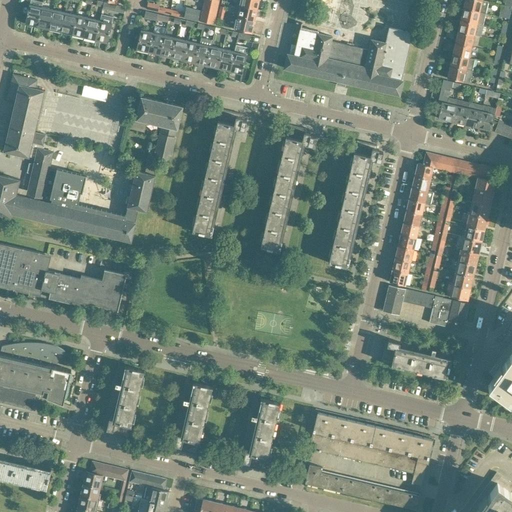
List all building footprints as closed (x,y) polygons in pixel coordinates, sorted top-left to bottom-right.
[(187,0),(187,8),(201,8),(201,0),(187,0)] [(214,24),(219,0),(217,0),(204,0),(200,21),(214,24)] [(241,0),(242,0),(241,5),(257,9),(258,0),(241,0)] [(486,13),(488,2),(488,1),(483,0),(483,1),(479,0),(465,0),(463,8),(486,13)] [(114,12),(115,6),(104,3),(103,7),(102,9),(114,12)] [(158,12),(159,7),(159,6),(147,3),(146,9),(158,12)] [(37,26),(42,7),(30,4),(25,23),(37,26)] [(254,21),(257,9),(241,5),(238,17),(254,21)] [(49,29),(53,9),(42,7),(37,26),(49,29)] [(186,7),(184,18),(198,21),(200,11),(186,7)] [(486,13),(463,8),(460,20),(477,24),(477,23),(483,24),(486,13)] [(60,32),(65,12),(53,9),(49,29),(60,32)] [(156,19),(157,14),(146,11),(144,17),(156,20),(156,19)] [(72,34),(77,15),(65,12),(60,32),(72,34)] [(84,37),(88,17),(77,15),(72,34),(84,37)] [(95,40),(100,20),(88,17),(84,37),(95,40)] [(251,33),(254,21),(238,17),(236,29),(251,33)] [(107,42),(112,23),(100,20),(95,40),(107,42)] [(474,35),(477,24),(460,20),(458,31),(474,35)] [(401,80),(411,33),(389,28),(385,43),(371,40),(369,50),(331,41),(332,36),(318,33),(319,32),(301,27),(294,55),(287,54),(284,68),(339,80),(338,82),(344,84),(345,82),(399,94),(402,80),(401,80)] [(149,52),(153,32),(141,29),(137,49),(149,52)] [(472,47),(474,35),(458,31),(455,43),(472,47)] [(160,55),(165,35),(153,32),(149,52),(160,55)] [(249,41),(251,36),(251,35),(239,32),(238,37),(237,41),(244,43),(245,40),(249,41)] [(172,57),(176,38),(165,35),(160,55),(172,57)] [(211,46),(212,46),(213,40),(201,37),(200,43),(195,63),(207,65),(211,46)] [(183,60),(188,40),(176,38),(172,57),(183,60)] [(195,63),(200,43),(188,40),(183,60),(195,63)] [(469,58),(472,47),(455,43),(453,54),(469,58)] [(235,51),(234,51),(230,71),(242,73),(248,47),(236,45),(235,51)] [(223,48),(212,46),(211,46),(207,65),(218,68),(223,48)] [(230,71),(234,51),(223,48),(218,68),(230,71)] [(450,66),(472,71),(475,59),(469,58),(453,54),(450,66)] [(450,66),(447,78),(457,80),(464,82),(469,83),(472,71),(450,66)] [(49,171),(53,151),(42,149),(43,145),(45,134),(35,132),(45,90),(35,88),(37,80),(13,74),(7,99),(16,100),(4,151),(29,157),(30,156),(35,158),(28,190),(17,188),(19,180),(0,174),(0,213),(11,216),(12,213),(93,232),(131,241),(133,232),(136,222),(135,222),(138,209),(147,211),(155,175),(154,175),(135,170),(135,172),(127,207),(125,215),(78,204),(80,192),(82,193),(86,175),(56,168),(55,173),(49,171)] [(443,80),(442,86),(452,88),(453,82),(443,80)] [(106,101),(108,93),(109,90),(85,84),(82,95),(106,101)] [(451,121),(456,98),(449,97),(450,90),(441,88),(438,103),(441,104),(438,118),(451,121)] [(178,129),(183,105),(141,96),(136,117),(131,117),(128,127),(145,131),(147,122),(162,125),(161,133),(160,133),(156,151),(154,150),(153,154),(149,153),(145,166),(155,168),(154,175),(155,175),(156,168),(157,169),(159,160),(164,161),(168,159),(169,154),(171,155),(176,136),(175,136),(177,129),(178,129)] [(465,124),(470,102),(456,98),(451,121),(465,124)] [(478,127),(483,105),(470,102),(465,124),(478,127)] [(494,118),(494,119),(496,108),(483,105),(478,127),(491,130),(491,129),(494,118)] [(236,128),(240,129),(244,130),(247,120),(242,119),(242,117),(240,117),(241,113),(221,108),(218,120),(192,230),(211,235),(236,128)] [(500,133),(505,122),(499,119),(498,120),(494,119),(494,118),(491,129),(495,130),(494,131),(500,133)] [(506,136),(509,127),(511,124),(505,122),(500,133),(506,136)] [(290,205),(303,150),(304,144),(312,145),(314,136),(310,135),(310,133),(308,132),(309,129),(289,124),(286,136),(260,246),(280,251),(282,239),(290,205)] [(348,267),(371,166),(373,160),(381,161),(383,152),(378,151),(379,149),(376,148),(377,144),(357,140),(354,152),(354,151),(328,263),(348,267)] [(429,165),(432,153),(426,151),(423,164),(429,165)] [(436,167),(439,154),(432,153),(429,165),(433,166),(436,167)] [(441,168),(444,156),(439,154),(436,167),(441,168)] [(448,170),(451,157),(444,156),(441,168),(448,170)] [(457,172),(460,159),(451,157),(448,170),(457,172)] [(463,173),(466,161),(460,159),(457,172),(463,173)] [(470,175),(473,163),(466,161),(463,173),(470,175)] [(430,179),(433,166),(429,165),(423,164),(418,163),(415,175),(430,179)] [(473,163),(470,175),(478,177),(475,189),(472,201),(490,206),(493,193),(495,181),(492,180),(494,168),(473,163)] [(129,172),(129,166),(114,164),(113,170),(129,172)] [(427,191),(430,179),(415,175),(412,187),(427,191)] [(424,202),(427,191),(412,187),(409,199),(424,202)] [(422,214),(424,202),(409,199),(406,210),(422,214)] [(487,217),(490,206),(472,201),(469,213),(487,217)] [(419,226),(422,214),(406,210),(404,222),(419,226)] [(484,229),(487,217),(469,213),(466,225),(484,229)] [(416,237),(419,226),(404,222),(401,233),(416,237)] [(481,241),(484,229),(466,225),(463,237),(481,241)] [(413,249),(416,237),(401,233),(398,245),(413,249)] [(478,252),(481,241),(463,237),(461,248),(478,252)] [(81,278),(47,270),(51,255),(0,242),(0,285),(24,291),(49,297),(86,306),(86,305),(92,303),(118,309),(117,310),(118,311),(127,273),(105,268),(104,269),(106,270),(103,279),(82,274),(81,278)] [(410,261),(413,249),(398,245),(395,257),(410,261)] [(476,264),(478,252),(461,248),(458,260),(476,264)] [(408,272),(410,261),(395,257),(392,269),(408,272)] [(473,276),(476,264),(458,260),(455,272),(473,276)] [(405,285),(408,272),(392,269),(389,281),(405,285)] [(470,288),(473,276),(455,272),(452,284),(470,288)] [(467,300),(470,288),(452,284),(449,295),(467,300)] [(403,301),(406,289),(389,285),(382,311),(399,315),(403,301)] [(409,302),(412,290),(406,288),(406,289),(403,301),(409,302)] [(415,304),(418,291),(412,290),(409,302),(415,304)] [(421,305),(424,293),(418,291),(415,304),(421,305)] [(427,306),(430,294),(424,293),(421,305),(427,306)] [(432,308),(435,295),(430,294),(427,306),(432,308)] [(432,308),(429,322),(435,324),(462,330),(468,303),(442,297),(435,295),(432,308)] [(447,377),(452,357),(434,353),(435,348),(431,347),(430,352),(399,345),(400,342),(388,339),(388,342),(384,341),(379,360),(391,363),(391,364),(447,377)] [(57,363),(65,350),(62,349),(58,347),(55,346),(51,345),(47,344),(43,343),(40,343),(36,342),(32,342),(30,342),(25,342),(20,342),(17,342),(13,343),(10,344),(6,344),(2,346),(0,353),(0,352),(0,402),(32,410),(37,390),(42,391),(42,394),(63,403),(71,370),(50,365),(50,362),(57,363)] [(511,398),(511,348),(509,346),(489,373),(494,377),(488,386),(510,402),(511,398)] [(145,370),(125,366),(121,382),(113,381),(113,384),(120,386),(113,418),(110,417),(107,428),(109,429),(108,433),(128,438),(131,426),(145,370)] [(193,382),(189,398),(182,397),(181,400),(188,402),(181,434),(178,433),(175,445),(177,445),(177,449),(196,454),(199,442),(213,386),(193,382)] [(280,402),(261,398),(257,415),(249,413),(249,417),(256,418),(249,450),(246,449),(243,461),(246,461),(245,465),(265,470),(267,458),(268,458),(280,402)] [(427,457),(431,442),(432,438),(318,411),(309,448),(414,473),(411,483),(421,485),(426,463),(428,463),(429,458),(427,457)] [(51,468),(0,456),(0,476),(47,488),(47,486),(48,481),(49,481),(51,468)] [(92,460),(90,472),(97,473),(99,462),(92,460)] [(99,462),(97,473),(104,475),(106,464),(99,462)] [(416,509),(420,493),(419,492),(418,494),(322,472),(323,466),(310,463),(305,483),(306,483),(306,482),(415,507),(415,509),(416,509)] [(111,477),(114,465),(106,464),(104,475),(111,477)] [(119,479),(121,467),(114,465),(111,477),(119,479)] [(126,480),(129,469),(121,467),(119,479),(122,479),(126,480)] [(135,482),(138,471),(132,470),(129,481),(135,482)] [(87,471),(84,483),(101,487),(104,488),(105,481),(103,481),(104,475),(97,473),(90,472),(87,471)] [(141,484),(144,472),(138,471),(135,482),(141,484)] [(146,485),(149,474),(144,472),(141,484),(146,485)] [(475,511),(508,511),(511,507),(511,493),(510,492),(511,489),(511,483),(496,472),(470,508),(475,511)] [(153,486),(155,475),(149,474),(146,485),(147,485),(152,486),(153,486)] [(158,488),(161,477),(155,475),(153,486),(158,488)] [(165,489),(167,478),(161,477),(158,488),(165,489)] [(84,483),(81,495),(98,499),(101,499),(102,493),(100,493),(101,487),(84,483)] [(147,485),(144,498),(148,499),(165,503),(168,490),(165,489),(158,488),(153,486),(152,486),(147,485)] [(81,495),(78,506),(96,510),(98,511),(99,505),(101,499),(98,499),(81,495)] [(141,498),(138,510),(145,511),(163,511),(165,503),(148,499),(144,498),(141,498)] [(212,511),(215,502),(203,499),(197,498),(194,510),(200,511),(199,511),(212,511)] [(224,511),(227,504),(215,502),(212,511),(224,511)]
